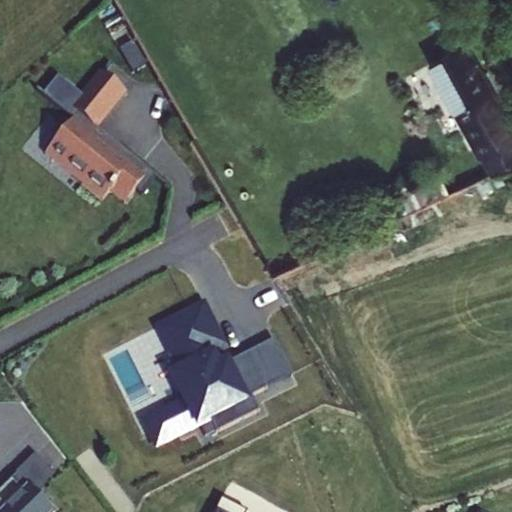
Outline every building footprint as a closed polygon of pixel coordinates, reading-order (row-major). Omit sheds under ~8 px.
[(511,127),(471,39),(437,54),(493,176),(511,166),(511,127)] [(80,94),(58,77),(43,95),(73,120),(45,155),(102,202),(110,192),(125,204),(136,191),(140,195),(155,176),(98,129),(127,94),(99,71),(80,94)] [(511,257),(358,294),(380,386),(511,355),(511,257)] [(275,341),(231,362),(228,358),(224,360),(219,351),(225,347),(204,304),(155,328),(176,370),(168,374),(181,400),(141,420),(156,451),(197,431),(194,426),(199,423),(206,437),(259,411),(252,397),(293,377),(275,341)] [(511,375),(394,406),(418,500),(511,475),(511,375)] [(35,456),(11,479),(22,490),(26,486),(36,496),(54,476),(35,456)] [(0,511),(52,511),(36,496),(26,486),(22,490),(11,479),(0,490),(0,511)] [(235,511),(236,510),(221,502),(215,511),(235,511)]
